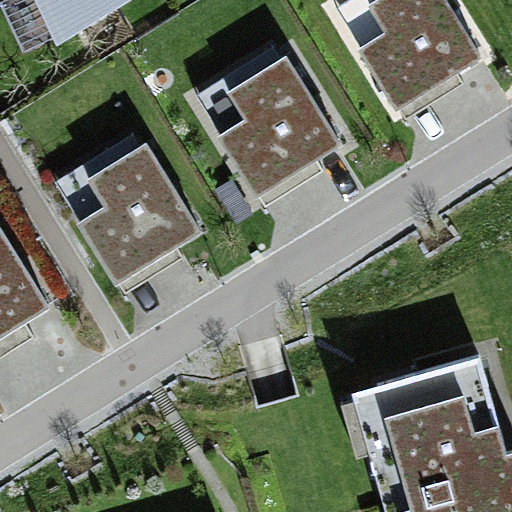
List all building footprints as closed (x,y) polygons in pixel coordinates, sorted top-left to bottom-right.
[(43,0),(60,35),(116,0),(43,0)] [(359,47),(395,107),(480,55),(445,0),(373,0),(369,3),(386,30),(359,47)] [(218,134),(255,194),(339,141),(285,55),(229,90),(245,117),(218,134)] [(77,220),(115,280),(199,229),(146,141),(88,176),(104,204),(77,220)] [(0,333),(47,304),(0,227),(0,333)] [(511,511),(511,447),(505,450),(478,354),(377,383),(393,442),(369,449),(387,511),(511,511)]
